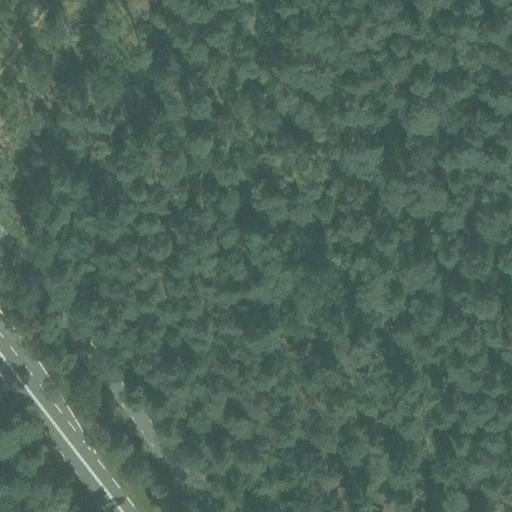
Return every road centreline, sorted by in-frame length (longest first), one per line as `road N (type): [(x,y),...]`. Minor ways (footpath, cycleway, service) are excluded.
road 1 (unclassified): [(208,511),(0,238)]
road 2 (primary): [(121,511),(0,354)]
